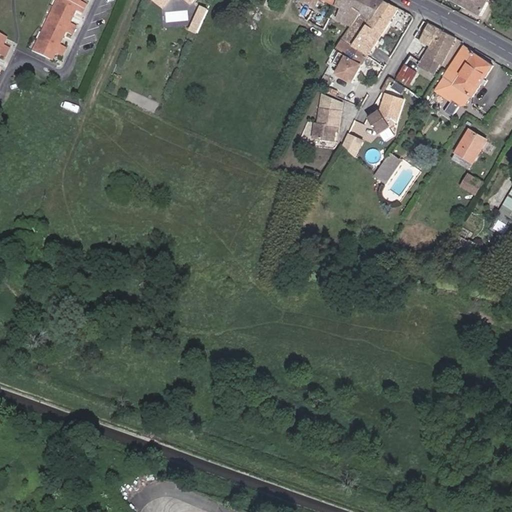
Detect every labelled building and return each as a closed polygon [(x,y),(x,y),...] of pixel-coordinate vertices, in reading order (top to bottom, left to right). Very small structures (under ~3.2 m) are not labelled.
[(58,0),(34,52),(52,61),(56,54),(61,56),(64,49),(60,46),(66,32),(71,34),(75,26),(70,24),(76,11),(81,13),(85,5),(80,2),(80,0),(58,0)] [(272,11),(277,0),(262,0),(260,6),(272,11)] [(337,0),(335,5),(341,8),(348,11),(342,22),(351,26),(342,40),(354,48),(361,37),(372,20),(365,16),(375,0),(337,0)] [(372,20),(384,2),(379,0),(375,0),(365,16),(372,20)] [(454,0),(481,15),(489,0),(454,0)] [(374,46),(398,9),(384,2),(372,20),(361,37),(374,46)] [(202,24),(209,10),(200,6),(193,20),(202,24)] [(302,6),(297,16),(324,30),(329,19),(302,6)] [(348,11),(341,8),(335,19),(342,22),(348,11)] [(198,32),(202,24),(193,20),(189,28),(198,32)] [(420,62),(418,65),(435,74),(441,63),(443,64),(456,38),(429,24),(421,40),(431,46),(420,62)] [(6,39),(0,36),(0,55),(5,58),(9,49),(3,46),(6,39)] [(367,56),(374,46),(361,37),(354,48),(367,56)] [(348,56),(354,48),(342,40),(335,50),(341,53),(348,56)] [(446,76),(438,89),(462,103),(468,94),(472,97),(493,66),(465,46),(445,76),(446,76)] [(354,75),(358,70),(367,56),(354,48),(348,56),(341,53),(335,64),(354,75)] [(418,65),(420,62),(411,56),(405,65),(414,71),(418,65)] [(414,71),(405,65),(397,76),(410,84),(417,73),(414,71)] [(403,94),(407,88),(395,81),(392,88),(403,94)] [(462,103),(438,89),(436,92),(459,107),(462,103)] [(342,111),(343,103),(323,93),(321,109),(342,111)] [(405,99),(387,93),(384,103),(387,104),(385,109),(371,119),(380,133),(381,132),(390,126),(397,122),(405,99)] [(466,107),(472,97),(468,94),(462,103),(466,107)] [(335,141),(336,132),(337,126),(340,127),(342,111),(321,109),(320,124),(317,123),(315,139),(335,141)] [(387,141),(396,135),(390,126),(381,132),(387,141)] [(487,140),(470,130),(453,159),(470,170),(487,140)] [(358,139),(349,135),(344,146),(352,153),(358,139)] [(356,157),(363,141),(358,139),(352,153),(356,157)] [(390,153),(375,176),(381,180),(388,184),(403,161),(390,153)] [(470,175),(462,187),(476,194),(483,183),(470,175)] [(511,194),(502,212),(511,217),(511,194)] [(466,252),(472,241),(466,237),(459,248),(466,252)]
